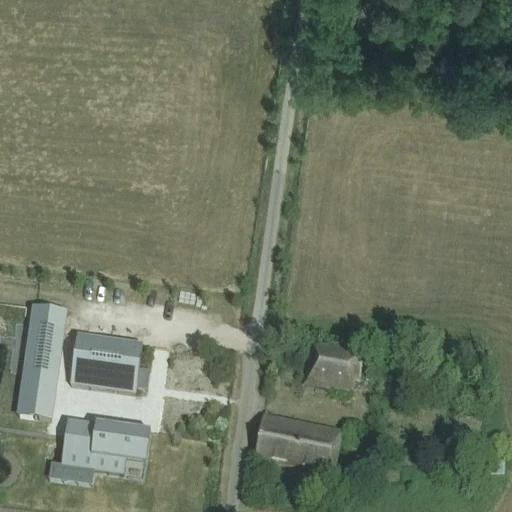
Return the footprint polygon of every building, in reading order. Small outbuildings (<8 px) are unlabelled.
[(34,311),(24,376),(57,380),(66,316),(34,311)] [(326,327),(325,346),(372,348),(373,329),(326,327)] [(79,340),(72,387),(126,395),(135,396),(138,377),(142,349),(122,346),(79,340)] [(305,386),(325,389),(352,393),(353,383),(358,383),(362,354),(311,345),(305,386)] [(216,393),(218,362),(187,361),(186,392),(216,393)] [(471,398),(483,398),(484,376),(472,375),(471,398)] [(40,409),(38,422),(51,424),(53,411),(40,409)] [(480,445),(482,421),(458,419),(456,443),(480,445)] [(276,466),(333,476),(341,435),(283,424),(263,420),(256,462),(276,466)] [(61,467),(60,470),(65,471),(70,471),(124,479),(126,466),(146,469),(150,447),(150,446),(152,435),(126,431),(125,437),(119,436),(120,430),(95,426),(95,429),(67,425),(61,467)] [(488,477),(504,478),(504,456),(489,456),(488,477)]
